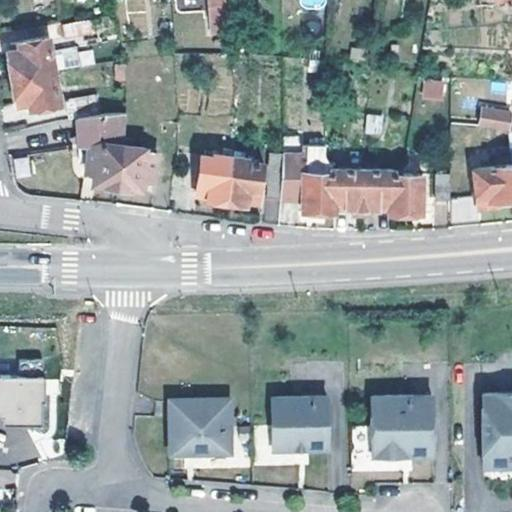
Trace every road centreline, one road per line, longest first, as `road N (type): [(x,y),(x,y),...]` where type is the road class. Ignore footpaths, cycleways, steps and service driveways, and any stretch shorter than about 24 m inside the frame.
road 1 (secondary): [(127,267),(511,248)]
road 2 (residential): [(127,267),(113,496)]
road 3 (residential): [(127,267),(126,240),(0,215)]
road 4 (secondary): [(0,267),(127,267)]
road 5 (residential): [(113,496),(232,511)]
